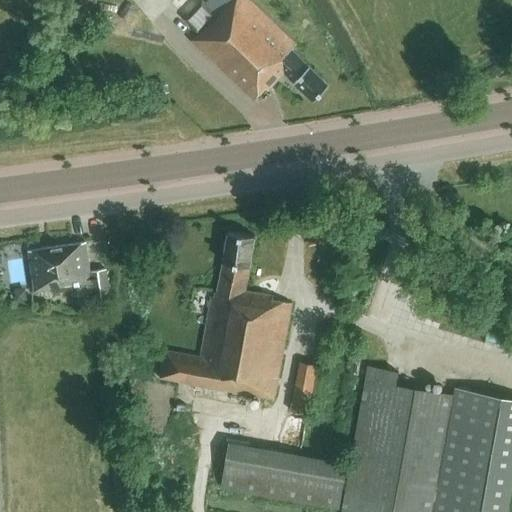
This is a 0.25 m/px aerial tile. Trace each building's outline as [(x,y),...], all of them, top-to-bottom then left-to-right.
[(204,0),(199,0),(182,18),(197,34),(217,13),(204,0)] [(250,0),(229,0),(217,13),(197,34),(191,40),(254,99),(266,86),(268,89),(284,72),(314,100),(329,84),(291,48),(296,43),(250,0)] [(274,295),(245,290),(255,235),(228,230),(217,292),(213,291),(201,355),(165,348),(160,376),(274,397),(292,302),(273,298),(274,295)] [(90,271),(86,241),(28,249),(34,290),(77,284),(80,303),(110,299),(106,268),(90,271)] [(26,298),(25,289),(15,290),(17,299),(26,298)] [(308,413),(318,364),(299,361),(289,410),(308,413)] [(453,395),(396,384),(398,372),(368,366),(341,511),(506,511),(511,485),(511,396),(455,386),(453,395)] [(339,507),(347,463),(229,440),(220,484),(339,507)]
